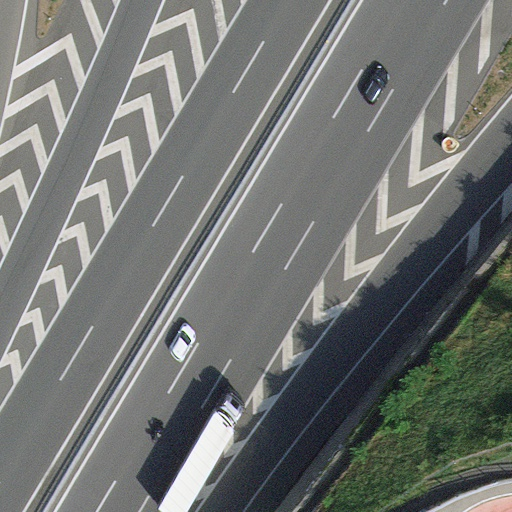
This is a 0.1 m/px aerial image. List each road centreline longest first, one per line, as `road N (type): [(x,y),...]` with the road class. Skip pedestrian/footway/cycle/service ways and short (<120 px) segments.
road 1 (motorway): [(109,511),(421,0)]
road 2 (motorway): [(279,0),(0,480)]
road 3 (motorway): [(220,511),(398,275),(511,143)]
road 4 (motorway): [(131,0),(0,319)]
